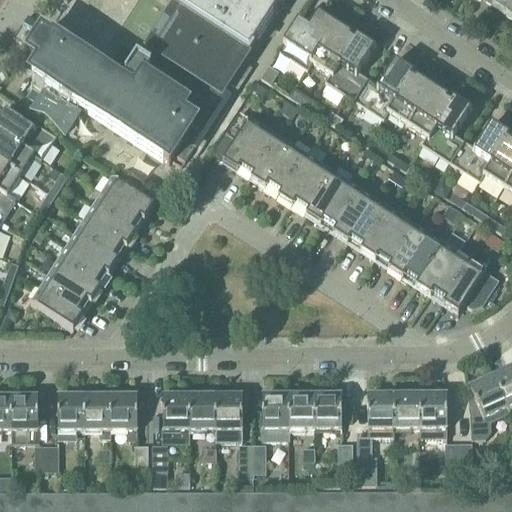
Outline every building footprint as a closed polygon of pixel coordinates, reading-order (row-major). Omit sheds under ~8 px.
[(161,0),(175,9),(248,56),(252,51),(284,0),(161,0)] [(503,15),(511,20),(511,0),(499,0),(494,8),(496,8),(497,7),(506,12),(503,15)] [(30,60),(24,71),(32,76),(31,79),(32,80),(32,81),(51,93),(48,97),(46,95),(33,114),(46,119),(64,139),(79,117),(76,115),(79,111),(163,165),(163,164),(169,168),(171,164),(174,159),(185,166),(227,101),(221,98),(227,90),(237,74),(243,65),(248,56),(175,9),(148,52),(140,65),(123,54),(111,72),(125,81),(121,87),(94,70),(53,44),(52,45),(43,39),(41,38),(41,39),(28,59),(30,60)] [(293,32),(277,57),(307,76),(312,68),(311,67),(338,26),(320,15),(307,35),(305,38),(304,39),(293,32)] [(338,26),(311,67),(312,68),(330,79),(356,41),(353,39),(354,37),(338,26)] [(330,79),(325,88),(354,107),(368,85),(358,78),(361,74),(360,74),(362,70),(363,71),(377,49),(358,37),(356,41),(330,79)] [(378,91),(368,85),(354,107),(383,125),(388,117),(413,78),(416,74),(397,62),(383,84),(384,84),(381,88),(381,87),(378,91)] [(268,72),(261,82),(269,87),(276,77),(268,72)] [(388,117),(408,130),(434,89),(418,78),(417,80),(413,78),(388,117)] [(450,99),(434,89),(408,130),(426,142),(452,103),(449,101),(450,99)] [(289,101),(309,114),(314,107),(293,94),(289,101)] [(421,150),(451,169),(465,147),(454,141),(457,137),(456,136),(459,133),(473,112),(455,100),(452,103),(426,142),(421,150)] [(0,117),(0,139),(32,161),(41,166),(56,142),(34,127),(31,133),(27,130),(26,131),(23,129),(24,128),(2,114),(0,117)] [(325,124),(337,132),(343,123),(331,115),(325,124)] [(222,167),(237,177),(264,134),(239,117),(225,139),(236,146),(222,167)] [(511,137),(493,125),(479,146),(480,147),(478,150),(477,150),(475,154),(465,147),(451,169),(480,188),(485,180),(510,140),(511,137)] [(278,143),(264,134),(237,177),(250,185),(278,143)] [(0,166),(20,180),(32,161),(0,139),(0,166)] [(485,180),(504,192),(511,180),(511,142),(510,140),(485,180)] [(250,185),(264,194),(292,152),(278,143),(250,185)] [(385,163),(390,157),(370,144),(365,150),(385,163)] [(264,194),(270,198),(278,203),(306,161),(292,152),(264,194)] [(410,170),(390,157),(385,163),(405,176),(410,170)] [(278,203),(292,212),(320,170),(306,161),(278,203)] [(0,193),(8,199),(20,180),(0,166),(0,193)] [(333,178),(320,170),(292,212),(305,221),(333,178)] [(53,172),(47,181),(55,186),(48,197),(54,202),(64,186),(67,182),(61,177),(53,172)] [(305,221),(319,230),(347,187),(333,178),(305,221)] [(111,183),(102,198),(145,225),(154,211),(111,183)] [(361,196),(347,187),(319,230),(333,239),(361,196)] [(0,193),(0,229),(16,204),(8,199),(0,193)] [(333,239),(347,248),(374,205),(361,196),(333,239)] [(48,197),(35,218),(41,222),(54,202),(48,197)] [(136,239),(145,225),(102,198),(93,211),(136,239)] [(347,248),(352,251),(361,257),(388,214),(374,205),(347,248)] [(482,226),(486,219),(466,206),(462,213),(482,226)] [(458,226),(463,219),(449,210),(445,217),(458,226)] [(93,211),(84,225),(127,253),(136,239),(93,211)] [(361,257),(374,266),(402,223),(388,214),(361,257)] [(506,232),(486,219),(482,226),(502,239),(506,232)] [(416,232),(402,223),(374,266),(388,275),(416,232)] [(127,253),(84,225),(75,239),(118,267),(127,253)] [(388,275),(397,280),(402,284),(429,241),(416,232),(388,275)] [(499,255),(505,246),(490,237),(485,246),(499,255)] [(75,239),(66,253),(109,280),(118,267),(75,239)] [(443,250),(429,241),(402,284),(415,293),(443,250)] [(415,293),(429,302),(457,259),(443,250),(415,293)] [(109,280),(66,253),(57,267),(100,294),(109,280)] [(471,268),(457,259),(429,302),(443,311),(471,268)] [(10,267),(2,289),(10,292),(18,270),(10,267)] [(57,267),(48,280),(91,308),(100,294),(57,267)] [(499,286),(471,268),(443,311),(458,320),(464,310),(472,315),(482,311),(499,286)] [(91,308),(48,280),(40,294),(82,322),(91,308)] [(2,289),(0,296),(0,314),(2,315),(10,292),(2,289)] [(73,336),(77,330),(82,322),(40,294),(30,309),(73,336)] [(8,315),(5,322),(13,325),(15,326),(19,316),(9,312),(8,315)] [(497,380),(494,381),(508,412),(511,409),(511,372),(511,373),(511,374),(507,376),(507,375),(505,375),(506,377),(497,381),(497,380)] [(511,419),(508,412),(494,381),(487,384),(487,385),(484,386),(483,385),(482,386),(482,387),(473,391),(469,392),(474,403),(468,406),(470,448),(474,448),(483,448),(491,440),(490,428),(511,419)] [(423,400),(418,400),(419,434),(446,433),(446,400),(439,400),(439,401),(434,401),(434,399),(432,400),(432,401),(423,401),(423,400)] [(162,400),(163,435),(163,449),(189,449),(189,434),(189,400),(182,400),(182,401),(178,401),(178,400),(176,400),(176,401),(167,401),(167,400),(162,400)] [(189,400),(189,434),(215,434),(215,400),(208,400),(208,401),(204,401),(204,400),(202,400),(202,402),(192,402),(192,400),(189,400)] [(215,434),(216,434),(216,447),(217,447),(217,446),(241,446),(241,447),(242,447),(242,434),(242,400),(234,400),(234,401),(230,401),(230,400),(229,400),(229,401),(218,401),(218,400),(215,400),(215,434)] [(288,434),(289,434),(314,434),(314,400),(308,400),(308,401),(303,401),(303,400),(301,400),(301,402),(292,402),(292,401),(288,401),(288,434)] [(314,400),(314,434),(341,434),(341,400),(334,400),(334,401),(329,401),(329,400),(327,400),(327,401),(317,401),(317,400),(314,400)] [(371,400),(367,400),(367,434),(367,443),(370,443),(393,443),(393,434),(393,400),(387,400),(387,401),(382,401),(382,400),(381,400),(381,401),(371,401),(371,400)] [(393,400),(393,434),(419,434),(418,400),(413,400),(413,401),(408,401),(408,400),(406,400),(406,401),(397,401),(397,400),(393,400)] [(26,403),(26,401),(25,401),(25,402),(14,403),(14,402),(10,402),(10,436),(12,436),(12,449),(37,449),(37,401),(30,401),(30,403),(26,403)] [(61,402),(61,401),(57,401),(57,425),(57,436),(83,436),(83,401),(77,401),(77,402),(73,402),(73,401),(71,401),(71,402),(61,402)] [(87,401),(83,401),(83,436),(100,435),(100,444),(110,444),(110,435),(109,401),(103,401),(103,402),(99,402),(99,401),(97,401),(97,402),(87,402),(87,401)] [(137,447),(136,401),(129,401),(129,402),(125,402),(125,401),(123,401),(123,402),(113,402),(113,401),(109,401),(110,435),(127,435),(127,447),(137,447)] [(262,401),(262,434),(262,446),(289,446),(289,434),(288,434),(288,401),(281,401),(281,402),(277,402),(277,401),(276,401),(276,402),(266,402),(266,401),(262,401)] [(0,435),(10,436),(10,402),(4,402),(4,403),(0,402),(0,435)] [(370,443),(357,443),(357,490),(375,490),(375,464),(370,463),(370,443)] [(459,476),(458,448),(446,448),(446,476),(459,476)] [(474,448),(470,448),(458,448),(459,476),(474,476),(474,448)] [(252,449),(237,450),(237,484),(252,483),(252,479),(252,449)] [(132,475),(147,475),(147,450),(132,450),(132,475)] [(151,475),(166,475),(166,450),(151,450),(151,475)] [(351,473),(351,450),(338,450),(338,473),(351,473)] [(252,451),(252,475),(252,479),(265,479),(265,451),(252,451)] [(46,476),(46,452),(35,452),(35,476),(46,476)] [(58,452),(46,452),(46,476),(58,476),(58,452)] [(110,467),(110,453),(100,453),(100,467),(110,467)] [(215,453),(203,453),(203,472),(215,472),(215,453)] [(314,453),(304,453),(304,465),(314,465),(314,453)] [(421,482),(410,482),(410,495),(420,496),(421,482)] [(252,488),(238,488),(238,497),(240,497),(252,497),(252,488)] [(460,511),(463,510),(481,495),(462,496),(444,510),(445,511),(460,511)] [(479,511),(481,510),(499,495),(481,495),(463,510),(464,511),(479,511)] [(511,500),(511,495),(508,495),(499,495),(481,510),(482,511),(498,511),(501,510),(511,500)] [(332,511),(333,511),(351,496),(332,497),(315,511),(332,511)] [(334,511),(350,511),(352,511),(369,496),(351,496),(333,511),(334,511)] [(369,511),(370,511),(388,496),(369,496),(352,511),(369,511)] [(387,511),(389,511),(406,496),(388,496),(370,511),(371,511),(387,511)] [(405,511),(407,511),(425,496),(406,496),(389,511),(405,511)] [(424,511),(426,511),(443,496),(425,496),(407,511),(408,511),(424,511)] [(442,511),(444,510),(462,496),(443,496),(426,511),(442,511)] [(203,511),(204,511),(221,497),(203,498),(186,511),(185,511),(203,511)] [(222,511),(223,511),(240,497),(221,497),(204,511),(222,511)] [(240,511),(241,511),(258,497),(252,497),(240,497),(223,511),(222,511),(240,511)] [(258,511),(259,511),(277,497),(258,497),(241,511),(258,511)] [(277,511),(278,511),(295,497),(277,497),(259,511),(277,511)] [(295,511),(296,511),(314,497),(295,497),(278,511),(295,511)] [(314,511),(315,511),(332,497),(314,497),(296,511),(297,511),(314,511)] [(75,511),(91,498),(73,499),(56,511),(75,511)] [(93,511),(110,498),(91,498),(75,511),(93,511)] [(112,511),(128,498),(110,498),(93,511),(112,511)] [(130,511),(147,498),(128,498),(112,511),(130,511)] [(147,498),(130,511),(148,511),(166,498),(147,498)] [(167,511),(184,498),(166,498),(148,511),(167,511)] [(185,511),(186,511),(203,498),(184,498),(167,511),(185,511)] [(0,511),(1,511),(17,499),(0,499),(0,511)] [(20,511),(36,499),(17,499),(1,511),(20,511)] [(38,511),(54,499),(36,499),(20,511),(38,511)] [(56,511),(73,499),(54,499),(38,511),(56,511)] [(511,511),(511,500),(501,510),(502,511),(511,511)]
